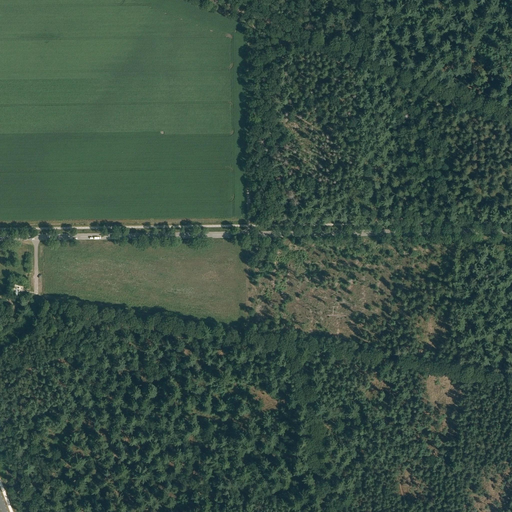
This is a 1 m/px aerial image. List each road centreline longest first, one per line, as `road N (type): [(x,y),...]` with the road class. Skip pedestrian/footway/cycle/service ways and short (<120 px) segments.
road 1 (track): [(511,375),(35,293)]
road 2 (tertiary): [(511,230),(36,236)]
road 3 (track): [(208,0),(511,114)]
